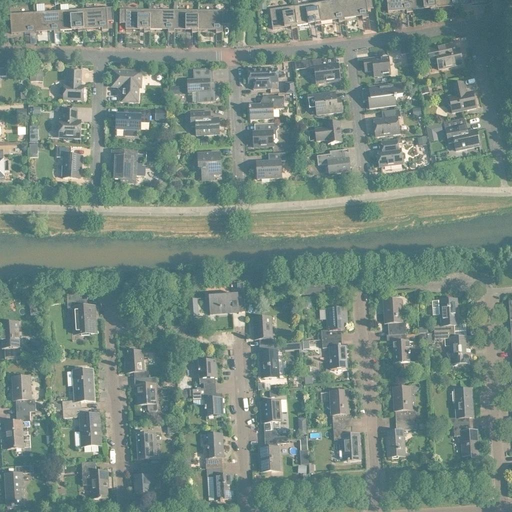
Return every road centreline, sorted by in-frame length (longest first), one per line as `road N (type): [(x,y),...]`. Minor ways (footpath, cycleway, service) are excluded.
road 1 (residential): [(500,511),(485,288)]
road 2 (residential): [(374,511),(358,295)]
road 3 (residential): [(122,511),(108,302)]
road 4 (residential): [(250,511),(240,335)]
road 5 (residential): [(99,56),(235,54)]
road 6 (residential): [(365,174),(349,43)]
road 7 (residential): [(241,184),(235,54)]
road 8 (residential): [(499,153),(469,28)]
road 9 (residential): [(95,183),(99,56)]
road 10 (residential): [(349,43),(469,28)]
